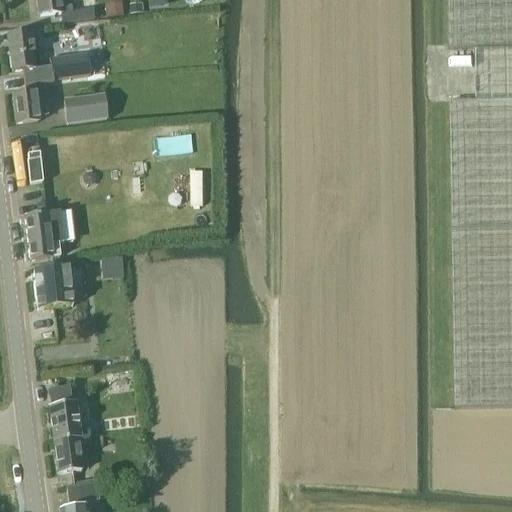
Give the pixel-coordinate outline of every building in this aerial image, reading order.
[(67,0),(34,0),(37,18),(60,15),(61,25),(92,21),(90,12),(69,14),(67,0)] [(511,409),(511,0),(447,0),(448,49),(474,49),(475,101),(449,102),(450,410),(511,409)] [(118,8),(108,9),(109,18),(119,17),(118,8)] [(29,36),(6,38),(11,75),(22,74),(24,88),(52,85),(51,83),(88,78),(85,56),(48,61),(49,70),(33,72),(29,36)] [(44,117),(42,100),(38,100),(37,96),(33,96),(32,94),(12,97),(16,126),(36,124),(36,119),(44,117)] [(102,97),(63,102),(67,126),(105,121),(102,97)] [(85,176),(82,179),(83,184),(87,186),(91,186),(94,182),(93,178),(89,175),(85,176)] [(61,246),(58,216),(23,220),(28,263),(57,260),(56,247),(61,246)] [(122,257),(105,260),(106,266),(123,263),(122,257)] [(66,269),(32,273),(36,311),(70,308),(70,302),(68,285),(77,284),(75,269),(66,269)] [(78,433),(74,406),(48,409),(52,443),(87,440),(86,432),(78,433)] [(80,473),(77,447),(88,446),(87,440),(52,443),(55,476),(80,473)] [(65,490),(67,507),(97,503),(95,486),(65,490)]
